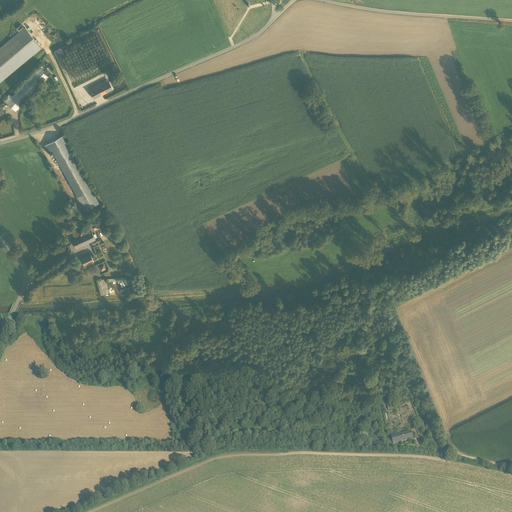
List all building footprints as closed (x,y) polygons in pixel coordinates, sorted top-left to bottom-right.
[(0,81),(41,47),(24,28),(0,47),(0,81)] [(65,45),(55,51),(58,57),(68,51),(65,45)] [(44,72),(46,69),(42,65),(11,97),(9,94),(3,100),(15,111),(16,111),(48,77),(44,72)] [(88,88),(93,99),(112,89),(107,79),(88,88)] [(61,136),(44,145),(47,153),(51,151),(84,211),(98,203),(61,136)] [(92,225),(91,225),(92,227),(93,226),(94,230),(104,226),(101,219),(91,224),(92,225)] [(105,228),(110,237),(115,234),(111,225),(105,228)] [(91,231),(89,232),(88,228),(78,233),(79,236),(72,240),(76,248),(95,239),(91,231)] [(84,266),(94,262),(90,253),(80,258),(84,266)] [(140,287),(138,283),(121,290),(123,293),(140,287)] [(98,285),(101,295),(108,294),(107,286),(98,285)] [(413,439),(412,432),(411,430),(401,433),(391,436),(393,444),(413,439)]
